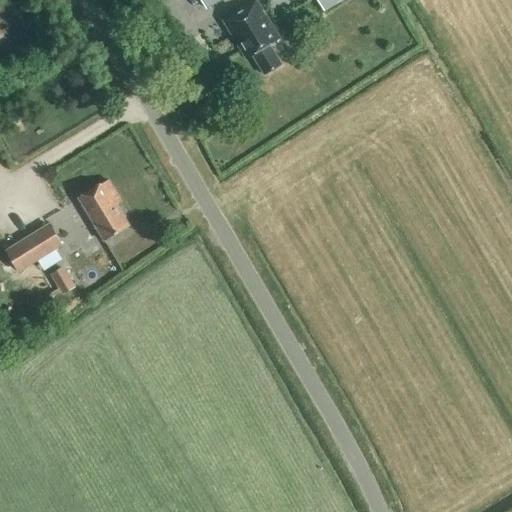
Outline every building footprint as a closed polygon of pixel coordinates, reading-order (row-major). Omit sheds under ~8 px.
[(219,0),(317,0),(324,10),(340,0),(201,0),(206,8),(219,0)] [(279,38),(255,0),(222,21),(245,58),(251,55),(263,74),(280,64),(269,45),(279,38)] [(104,241),(129,226),(116,205),(121,202),(108,180),(78,198),(104,241)] [(61,247),(48,225),(6,250),(19,272),(61,247)] [(63,295),(76,288),(63,267),(50,275),(63,295)]
